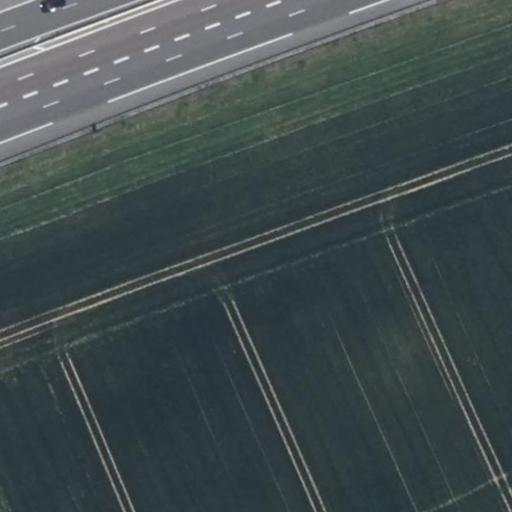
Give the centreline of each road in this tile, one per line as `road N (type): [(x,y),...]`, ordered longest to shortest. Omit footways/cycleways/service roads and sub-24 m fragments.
road 1 (track): [(511,46),(0,229)]
road 2 (motorway): [(0,109),(287,0)]
